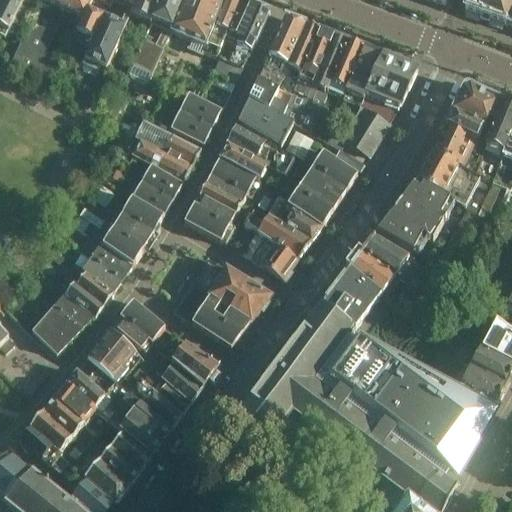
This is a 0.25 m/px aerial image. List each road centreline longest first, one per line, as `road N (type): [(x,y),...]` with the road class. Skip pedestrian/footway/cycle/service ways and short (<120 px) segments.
road 1 (residential): [(447,48),(444,76),(403,159),(292,309)]
road 2 (residential): [(170,231),(286,0)]
road 3 (residential): [(0,443),(133,295)]
road 4 (residential): [(242,379),(140,511)]
road 5 (residential): [(292,309),(170,231)]
road 6 (unclassified): [(447,48),(314,0)]
road 7 (residential): [(242,379),(133,295)]
